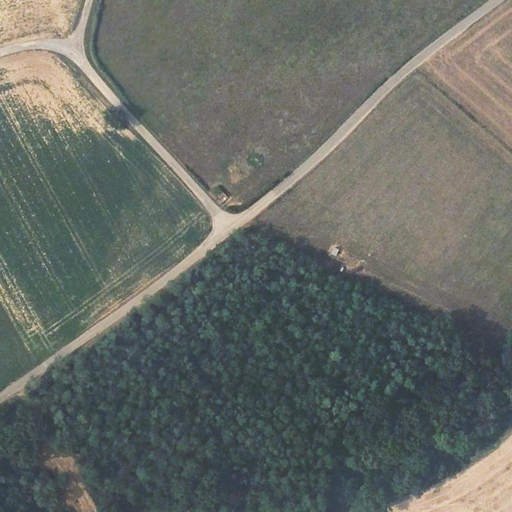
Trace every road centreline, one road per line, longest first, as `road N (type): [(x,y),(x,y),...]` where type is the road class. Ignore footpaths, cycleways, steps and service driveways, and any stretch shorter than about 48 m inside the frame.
road 1 (unclassified): [(229,232),(400,76),(499,0)]
road 2 (residential): [(0,56),(25,47),(73,56),(229,232)]
road 3 (unclassified): [(0,399),(229,232)]
